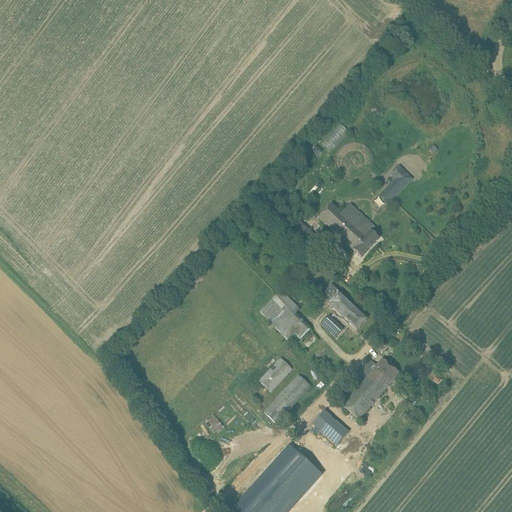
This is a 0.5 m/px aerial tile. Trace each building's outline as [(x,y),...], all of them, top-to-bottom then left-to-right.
[(331,151),(349,131),(340,123),(321,142),(331,151)] [(395,180),(382,192),(391,201),(392,201),(392,200),(413,180),(399,166),(390,175),(395,180)] [(331,204),(318,218),(353,251),(361,258),(379,239),(371,232),(374,228),(369,224),(370,223),(368,223),(350,206),(342,214),(331,204)] [(320,259),(328,250),(299,222),(290,230),(320,259)] [(367,319),(360,312),(331,285),(320,297),(342,317),(340,318),(348,325),(349,324),(356,331),(367,319)] [(304,324),(291,310),(274,327),(287,341),(304,324)] [(338,336),(343,330),(329,316),(323,322),(338,336)] [(271,392),(292,370),(280,358),(260,381),(270,391),(271,392)] [(376,367),(369,361),(358,374),(365,380),(342,407),(359,421),(399,374),(382,359),(376,367)] [(276,424),(310,387),(299,376),(264,413),(276,424)] [(313,425),(337,446),(348,434),(324,413),(313,425)] [(265,474),(292,498),(316,470),(295,452),(289,447),(265,474)]
